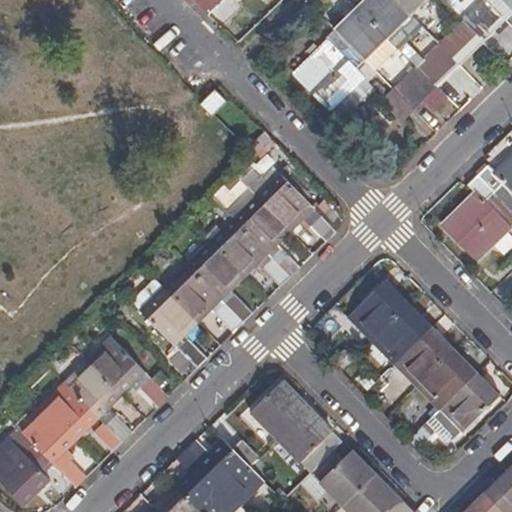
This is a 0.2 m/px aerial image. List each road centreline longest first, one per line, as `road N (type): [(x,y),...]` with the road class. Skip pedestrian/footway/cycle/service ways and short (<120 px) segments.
road 1 (residential): [(262,327),(429,487),(511,412)]
road 2 (residential): [(149,0),(372,218)]
road 3 (residential): [(85,511),(262,327)]
road 4 (residential): [(511,360),(372,218)]
road 5 (residential): [(372,218),(511,80)]
road 6 (residential): [(262,327),(372,218)]
